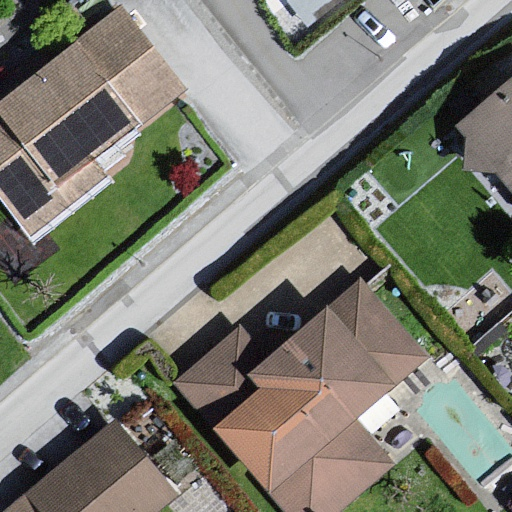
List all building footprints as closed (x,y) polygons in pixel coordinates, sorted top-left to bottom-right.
[(46,38),(111,0),(55,0),(32,14),(46,38)] [(187,98),(115,14),(0,109),(0,197),(33,244),(187,98)] [(511,95),(460,135),(511,193),(511,95)] [(244,344),(179,393),(273,511),(347,511),(384,475),(357,436),(437,364),(363,288),(270,368),(244,344)] [(115,430),(11,511),(166,511),(177,504),(115,430)]
